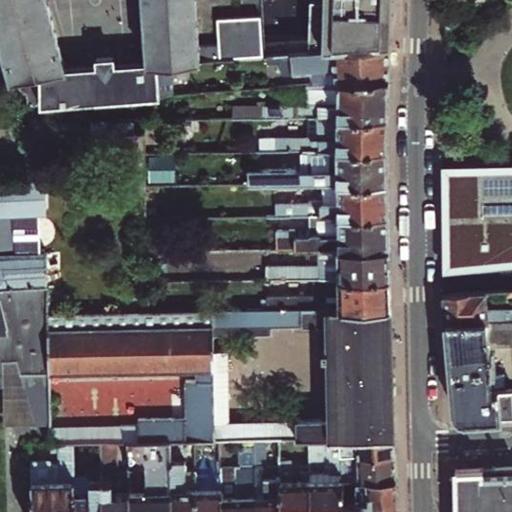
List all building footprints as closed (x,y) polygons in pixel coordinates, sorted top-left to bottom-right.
[(61,67),(44,0),(0,0),(0,45),(4,60),(0,61),(0,90),(18,88),(26,95),(27,105),(173,93),(171,61),(182,60),(201,58),(196,0),(146,0),(150,61),(117,63),(116,54),(104,55),(104,65),(61,67)] [(330,0),(330,1),(310,0),(309,50),(390,44),(391,0),(330,0)] [(321,70),(321,82),(389,77),(389,61),(390,44),(309,50),(282,52),(282,60),(292,60),(292,72),(315,70),(321,70)] [(184,92),(182,60),(171,61),(173,93),(184,92)] [(389,77),(321,82),(315,83),(309,83),(309,103),(230,105),(230,117),(308,116),(388,114),(388,98),(389,77)] [(322,148),(386,147),(387,134),(388,114),(308,116),(308,137),(275,139),(275,149),(322,148)] [(146,171),(145,119),(145,118),(120,118),(122,172),(146,171)] [(259,182),(324,180),(387,179),(387,165),(386,147),(322,148),(322,168),(317,168),(315,165),(265,166),(259,172),(259,182)] [(441,210),(443,272),(511,265),(511,162),(442,164),(441,210)] [(122,172),(90,174),(91,197),(147,194),(146,171),(122,172)] [(43,210),(42,177),(7,179),(12,197),(1,199),(14,247),(0,251),(0,286),(45,283),(45,252),(38,252),(36,210),(43,210)] [(12,197),(7,179),(0,179),(0,251),(14,247),(1,199),(12,197)] [(311,213),(388,211),(388,197),(387,179),(324,180),(324,197),(309,198),(309,201),(267,202),(267,214),(311,213)] [(389,231),(388,211),(311,213),(311,234),(278,235),(278,247),(319,246),(389,245),(389,231)] [(276,278),(320,277),(390,275),(389,264),(389,245),(319,246),(319,263),(276,264),(276,278)] [(268,296),(268,309),(328,308),(391,306),(390,296),(390,275),(320,277),(320,293),(268,296)] [(4,422),(51,420),(49,373),(47,315),(47,283),(45,283),(0,286),(0,383),(2,384),(4,422)] [(444,308),(445,319),(511,316),(511,302),(489,304),(488,287),(443,291),(444,308)] [(244,296),(244,310),(268,309),(268,296),(244,296)] [(392,356),(391,306),(328,308),(328,323),(330,416),(331,434),(341,433),(347,433),(358,433),(394,432),(394,416),(393,394),(393,379),(392,356)] [(229,418),(228,332),(268,332),(272,329),(272,325),(328,323),(328,308),(268,309),(244,310),(212,311),(214,333),(215,418),(229,418)] [(212,311),(47,315),(49,373),(196,369),(196,378),(186,379),(186,416),(138,417),(138,423),(138,439),(169,438),(195,437),(215,437),(215,418),(214,333),(212,311)] [(511,316),(445,319),(450,369),(453,409),(465,419),(511,415),(511,388),(506,389),(505,377),(500,374),(490,374),(488,347),(511,345),(511,316)] [(219,437),(230,437),(254,436),(266,436),(279,435),(289,435),(298,435),(331,434),(330,416),(229,418),(215,418),(215,437),(219,437)] [(90,440),(100,440),(110,439),(129,439),(138,439),(138,423),(51,425),(52,441),(73,440),(90,440)] [(341,433),(341,453),(358,452),(359,456),(395,454),(395,445),(394,432),(358,433),(358,439),(347,439),(347,433),(341,433)] [(343,511),(343,498),(343,479),(341,453),(341,433),(331,434),(332,465),(330,465),(330,470),(311,471),(311,481),(312,511),(343,511)] [(280,466),(280,511),(312,511),(311,481),(293,481),(293,462),(289,462),(289,435),(279,435),(280,466)] [(280,511),(280,466),(267,466),(266,436),(254,436),(255,476),(257,511),(280,511)] [(197,511),(197,489),(182,489),(182,482),(181,462),(178,462),(178,458),(190,453),(196,454),(195,437),(169,438),(171,511),(197,511)] [(219,437),(220,459),(231,459),(230,437),(219,437)] [(171,511),(169,438),(138,439),(129,439),(129,463),(154,462),(158,461),(158,467),(154,467),(155,489),(130,490),(130,511),(171,511)] [(100,453),(110,453),(110,439),(100,440),(100,453)] [(49,457),(31,458),(32,511),(75,511),(74,475),(73,440),(52,441),(53,448),(60,448),(60,461),(55,462),(49,457)] [(90,440),(91,453),(100,453),(100,440),(90,440)] [(358,452),(341,453),(343,479),(362,478),(396,476),(396,464),(395,454),(359,456),(358,452)] [(102,511),(100,453),(91,453),(85,459),(86,474),(74,475),(75,511),(102,511)] [(130,511),(130,490),(130,473),(116,473),(116,460),(110,453),(100,453),(102,511),(130,511)] [(222,511),(220,472),(220,461),(210,461),(210,488),(197,489),(197,511),(222,511)] [(511,511),(511,464),(455,468),(456,511),(511,511)] [(220,472),(222,511),(257,511),(255,476),(238,477),(238,471),(220,472)] [(398,511),(398,498),(396,476),(362,478),(362,483),(369,483),(369,497),(343,498),(343,511),(398,511)]
